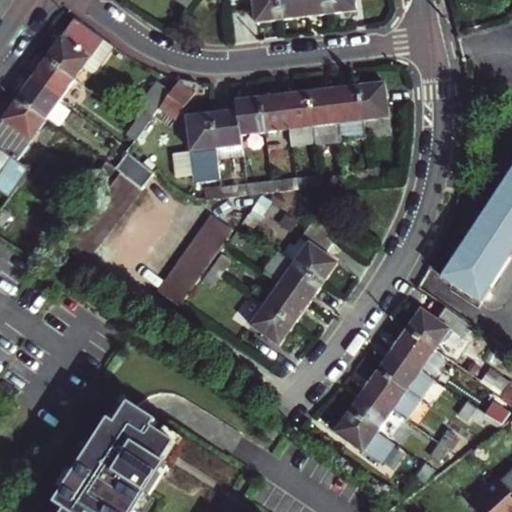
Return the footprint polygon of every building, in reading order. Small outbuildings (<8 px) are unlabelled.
[(188,9),(193,0),(181,0),(179,3),(188,9)] [(247,0),(233,0),(235,13),(249,11),(247,0)] [(282,22),(279,0),(254,0),(257,25),(282,22)] [(308,18),(305,0),(279,0),(282,22),(308,18)] [(333,15),(331,0),(305,0),(308,18),(333,15)] [(331,0),(333,15),(358,12),(356,0),(331,0)] [(47,60),(76,81),(86,88),(114,48),(75,21),(47,60)] [(47,60),(33,80),(62,101),(76,81),(47,60)] [(62,101),(33,80),(19,100),(48,121),(62,101)] [(171,119),(193,85),(179,82),(171,93),(159,110),(171,119)] [(159,110),(171,93),(158,84),(141,108),(147,112),(138,125),(145,130),(159,110)] [(193,85),(171,119),(177,123),(197,95),(197,86),(193,85)] [(385,85),(360,88),(365,124),(390,121),(385,85)] [(360,88),(336,91),(342,143),(367,140),(365,124),(360,88)] [(342,143),(336,91),(310,94),(315,130),(317,146),(342,143)] [(290,133),(315,130),(310,94),(285,97),(290,133)] [(265,136),(290,133),(285,97),(260,100),(265,136)] [(0,148),(18,162),(19,162),(48,121),(19,100),(0,126),(0,148)] [(236,103),(237,113),(240,139),(265,136),(260,100),(236,103)] [(237,113),(212,116),(216,151),(241,148),(240,139),(237,113)] [(216,151),(212,116),(190,119),(194,154),(176,156),(179,180),(197,178),(197,184),(220,182),(216,151)] [(365,124),(367,140),(392,137),(390,121),(365,124)] [(145,130),(138,125),(130,137),(137,142),(145,130)] [(123,173),(146,189),(155,175),(157,173),(129,153),(118,169),(123,173)] [(3,183),(15,191),(30,171),(19,162),(18,162),(3,183)] [(117,170),(110,165),(102,177),(109,182),(117,170)] [(385,169),(370,171),(372,183),(387,181),(385,169)] [(355,173),(357,184),(372,183),(370,171),(355,173)] [(91,267),(122,223),(130,212),(146,189),(123,173),(68,250),(91,267)] [(511,173),(443,278),(482,304),(511,258),(511,173)] [(321,177),(322,189),(348,185),(346,174),(321,177)] [(305,179),(307,190),(322,189),(321,177),(305,179)] [(285,181),(271,183),(272,194),(280,194),(287,193),(285,181)] [(255,185),(256,196),(266,195),(272,194),(271,183),(255,185)] [(246,186),(247,197),(256,196),(255,185),(246,186)] [(221,189),(222,199),(237,198),(235,187),(221,189)] [(207,190),(208,201),(222,199),(221,189),(207,190)] [(189,307),(207,281),(212,273),(215,269),(220,262),(223,257),(227,251),(235,240),(243,229),(219,212),(164,290),(189,307)] [(260,221),(252,215),(244,227),(252,233),(260,221)] [(243,246),(252,233),(244,227),(243,229),(235,240),(243,246)] [(296,265),(325,285),(340,264),(328,255),(335,244),(310,227),(302,238),(311,244),(296,265)] [(267,275),(282,285),(310,306),(325,285),(296,265),(282,255),(267,275)] [(223,275),(231,263),(223,257),(220,262),(215,269),(223,275)] [(214,287),(223,275),(215,269),(212,273),(207,281),(214,287)] [(267,306),(296,326),(310,306),(282,285),(267,306)] [(296,326),(267,306),(253,326),(282,346),(296,326)] [(423,311),(410,331),(439,352),(452,361),(475,327),(448,308),(438,322),(423,311)] [(394,353),(423,373),(439,352),(410,331),(394,353)] [(394,353),(380,373),(421,402),(436,382),(423,373),(394,353)] [(485,384),(493,390),(502,377),(494,371),(485,384)] [(421,402),(380,373),(366,393),(405,421),(408,422),(421,402)] [(493,390),(485,384),(470,406),(478,412),(493,390)] [(405,421),(366,393),(352,414),(380,434),(391,442),(405,421)] [(478,412),(470,406),(462,417),(470,423),(473,418),(484,426),(489,419),(478,412)] [(139,511),(168,468),(165,466),(177,446),(154,432),(158,425),(129,407),(116,427),(110,423),(55,507),(62,511),(139,511)] [(380,434),(352,414),(338,434),(384,465),(397,446),(391,442),(380,434)] [(442,446),(450,451),(459,438),(452,432),(442,446)] [(435,457),(442,462),(450,451),(442,446),(435,457)] [(427,484),(435,473),(428,468),(420,479),(427,484)] [(511,511),(511,490),(501,478),(474,504),(481,511),(511,511)]
